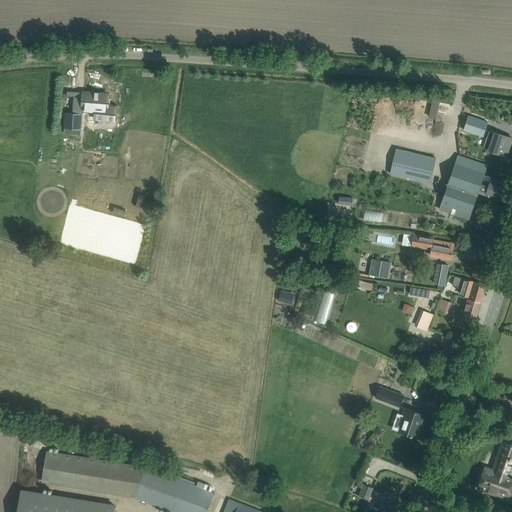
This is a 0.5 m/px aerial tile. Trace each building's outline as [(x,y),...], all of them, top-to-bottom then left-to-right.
[(115,105),(107,105),(108,94),(99,93),(99,92),(95,92),(95,93),(84,92),(83,97),(78,97),(78,96),(74,96),(73,103),(76,103),(75,107),(73,107),(72,113),(82,114),(82,108),(85,108),(85,111),(95,111),(95,119),(114,121),(115,105)] [(80,136),(82,114),(72,113),(66,112),(64,135),(80,136)] [(464,130),(483,136),(488,122),(469,115),(464,130)] [(489,150),(504,155),(507,144),(510,144),(511,138),(511,137),(495,132),(489,130),(483,148),(489,150)] [(468,144),(462,147),(465,152),(470,149),(468,144)] [(396,148),(390,173),(430,183),(436,158),(396,148)] [(487,165),(458,155),(439,209),(469,219),(478,192),(502,200),(507,184),(491,179),(488,185),(481,183),(487,165)] [(352,205),(353,197),(339,196),(338,204),(352,205)] [(451,259),(454,244),(434,240),(434,238),(418,235),(415,248),(431,251),(430,255),(451,259)] [(372,259),(369,274),(387,277),(390,262),(372,259)] [(486,284),(465,278),(455,276),(452,285),(462,288),(460,294),(470,297),(469,298),(481,302),(486,284)] [(445,313),(450,302),(441,298),(436,309),(445,313)] [(477,316),(481,302),(469,298),(468,298),(464,310),(460,308),(457,318),(472,322),(474,315),(477,316)] [(424,310),(417,326),(426,329),(433,313),(424,310)] [(400,407),(404,394),(380,387),(376,400),(400,407)] [(423,415),(407,409),(405,415),(407,416),(402,431),(410,434),(410,435),(412,435),(415,436),(418,428),(419,428),(419,427),(418,427),(423,415)] [(493,470),(484,467),(477,488),(509,498),(511,490),(511,476),(511,472),(511,444),(503,441),(493,470)] [(49,451),(44,482),(134,497),(175,511),(206,511),(214,493),(145,467),(49,451)] [(368,499),(372,487),(363,484),(358,495),(368,499)] [(111,511),(113,502),(21,488),(17,511),(111,511)] [(372,501),(370,506),(386,511),(397,511),(401,503),(380,496),(378,503),(372,501)] [(221,511),(260,511),(227,499),(221,511)]
